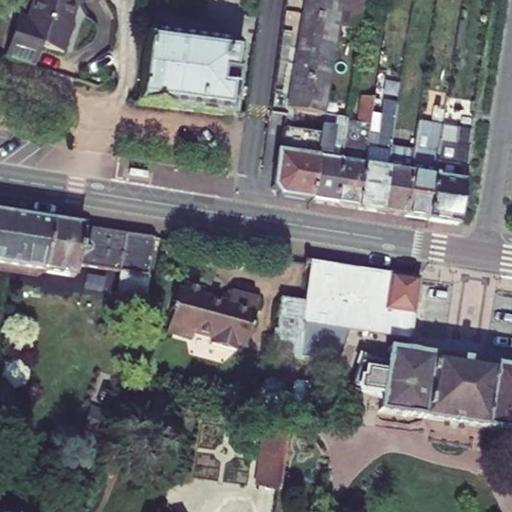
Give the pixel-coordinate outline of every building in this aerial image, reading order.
[(5,58),(35,67),(42,46),(64,52),(72,23),(70,23),(72,14),(69,14),(71,6),(82,0),(33,0),(28,17),(25,18),(17,16),(5,58)] [(284,0),(268,113),(283,116),(285,111),(322,117),(336,33),(337,28),(341,0),(284,0)] [(341,0),(337,28),(360,31),(364,0),(341,0)] [(336,33),(359,37),(360,31),(337,28),(336,33)] [(138,103),(230,115),(241,45),(148,33),(138,103)] [(373,98),(361,96),(356,125),(345,123),(332,205),(355,209),(365,147),(373,98)] [(398,102),(385,101),(377,150),(365,147),(355,209),(380,213),(390,148),(398,102)] [(346,120),(322,117),(320,134),(316,157),(310,201),(332,205),(345,123),(346,120)] [(425,150),(413,148),(412,152),(403,216),(426,220),(440,126),(429,124),(425,150)] [(465,166),(470,130),(440,126),(426,220),(456,224),(465,166)] [(282,128),(278,151),(316,157),(320,134),(282,128)] [(380,213),(403,216),(412,152),(390,148),(380,213)] [(278,151),(275,151),(270,188),(278,197),(310,201),(316,157),(278,151)] [(0,264),(3,264),(11,213),(0,211),(0,264)] [(73,276),(75,265),(148,276),(153,236),(11,213),(3,264),(5,265),(20,267),(24,273),(34,274),(39,270),(73,276)] [(404,340),(408,337),(418,278),(309,261),(303,300),(300,325),(404,340)] [(183,283),(182,290),(177,289),(166,330),(191,338),(193,332),(209,336),(207,343),(233,350),(235,343),(245,345),(258,299),(229,290),(226,302),(203,295),(205,289),(183,283)] [(266,366),(282,368),(280,381),(292,383),(300,325),(303,300),(278,296),(273,328),(271,328),(266,366)] [(377,410),(511,431),(511,368),(387,349),(385,360),(384,365),(360,361),(362,356),(360,356),(346,389),(348,390),(348,389),(380,394),(377,410)] [(362,356),(360,361),(384,365),(385,360),(362,356)] [(288,484),(287,447),(259,448),(260,485),(288,484)]
